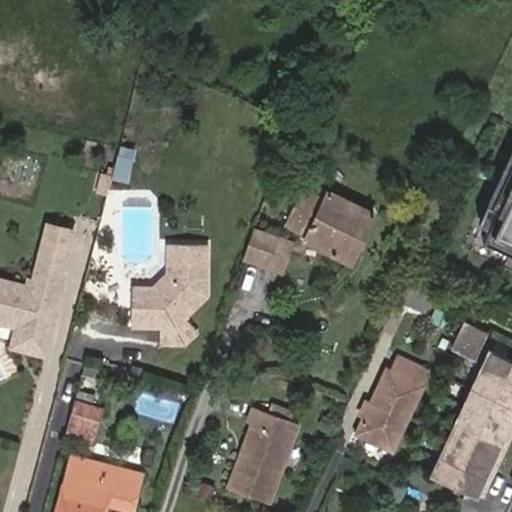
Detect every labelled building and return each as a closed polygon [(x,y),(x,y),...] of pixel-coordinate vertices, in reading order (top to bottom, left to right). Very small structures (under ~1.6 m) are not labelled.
[(511,162),(460,275),(511,299),(511,162)] [(37,205),(40,165),(9,163),(6,202),(37,205)] [(101,176),(96,195),(106,197),(111,178),(101,176)] [(301,209),(293,226),(308,233),(304,241),(351,262),(373,213),(326,192),(325,196),(302,185),(293,205),(301,209)] [(286,223),(293,226),(301,209),(293,205),(286,223)] [(276,238),(255,229),(245,256),(267,264),(276,238)] [(48,234),(41,261),(63,266),(70,240),(48,234)] [(289,242),(276,238),(267,264),(279,268),(289,242)] [(203,248),(168,247),(168,274),(155,290),(132,290),(132,319),(140,320),(149,328),(161,328),(160,342),(158,346),(183,347),(196,333),(183,321),(203,297),(203,248)] [(55,296),(61,274),(63,266),(41,261),(33,290),(45,293),(55,296)] [(401,301),(424,312),(433,292),(410,281),(401,301)] [(43,357),(59,297),(55,296),(45,293),(33,290),(27,288),(25,295),(0,288),(0,330),(14,335),(13,339),(21,352),(43,357)] [(429,323),(447,329),(456,299),(438,294),(429,323)] [(476,359),(487,328),(461,319),(450,349),(476,359)] [(511,355),(486,344),(428,469),(474,490),(511,408),(511,355)] [(426,371),(397,357),(389,374),(385,371),(356,433),(390,449),(426,371)] [(101,399),(76,391),(65,432),(88,440),(101,399)] [(266,502),(294,424),(247,408),(242,422),(247,424),(225,488),(266,502)] [(73,453),(71,461),(56,511),(103,511),(107,502),(134,510),(144,473),(73,453)] [(401,501),(408,486),(390,478),(383,493),(401,501)]
